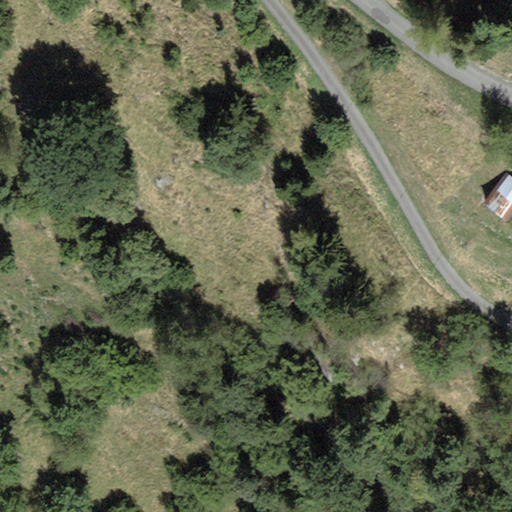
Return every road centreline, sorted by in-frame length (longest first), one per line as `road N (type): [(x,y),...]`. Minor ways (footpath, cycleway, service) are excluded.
road 1 (unclassified): [(264,0),(339,98),(452,275),(511,319)]
road 2 (unclassified): [(364,0),(425,53),(511,98)]
